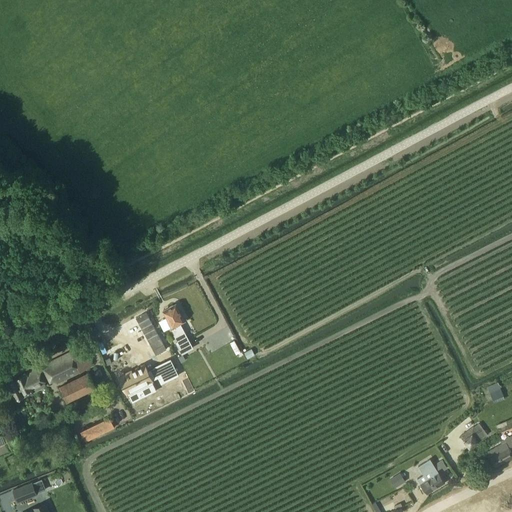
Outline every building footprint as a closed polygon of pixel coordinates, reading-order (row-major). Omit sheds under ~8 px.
[(168,321),(171,327),(179,342),(176,343),(182,354),(193,348),(180,323),(184,320),(176,304),(164,311),(169,320),(168,321)] [(80,372),(80,371),(93,365),(83,345),(70,352),(68,352),(47,363),(47,366),(43,369),(50,382),(54,381),(57,384),(80,372)] [(145,365),(120,378),(129,396),(154,383),(153,381),(159,378),(161,384),(179,375),(171,359),(153,367),(154,369),(148,372),(145,365)] [(36,369),(7,383),(15,401),(45,386),(36,369)] [(60,385),(67,401),(98,388),(90,371),(60,385)] [(487,387),(492,398),(503,394),(498,382),(487,387)] [(160,397),(164,404),(171,401),(168,394),(160,397)] [(153,409),(163,405),(159,395),(149,399),(153,409)] [(80,431),(84,439),(86,442),(114,428),(109,416),(80,431)] [(470,448),(483,439),(474,426),(461,435),(470,448)] [(511,454),(509,448),(505,442),(488,452),(495,464),(496,467),(511,457),(511,454)] [(424,475),(417,479),(427,494),(445,482),(429,458),(418,465),(424,475)] [(406,480),(401,471),(389,478),(395,487),(406,480)] [(32,483),(13,490),(18,501),(37,494),(32,483)]
